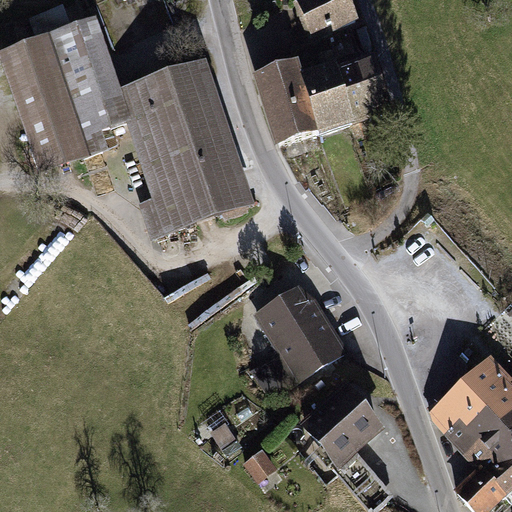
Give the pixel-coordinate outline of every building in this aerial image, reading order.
[(349,0),(304,0),(297,3),(314,44),(359,25),(349,0)] [(98,23),(0,57),(43,179),(111,156),(105,138),(128,130),(153,204),(144,208),(153,245),(259,212),(210,66),(123,94),(98,23)] [(302,65),(256,81),(280,152),(396,119),(377,61),(341,72),(336,53),(319,58),(324,72),(306,78),(302,65)] [(349,357),(317,303),(301,290),(254,318),(299,387),(349,357)] [(432,416),(433,425),(479,474),(456,495),(472,511),(498,511),(511,500),(511,379),(493,361),(432,416)] [(349,387),(303,429),(341,475),(342,474),(360,459),(388,435),(349,387)] [(266,454),(246,468),(260,486),(279,472),(266,454)] [(379,511),(394,500),(360,459),(342,474),(376,511),(379,511)]
